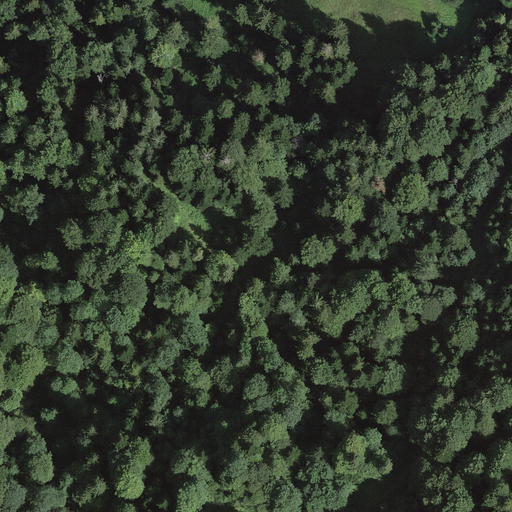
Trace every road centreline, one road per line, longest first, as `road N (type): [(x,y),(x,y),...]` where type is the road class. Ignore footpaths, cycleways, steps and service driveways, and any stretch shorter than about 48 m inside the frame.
road 1 (track): [(156,175),(230,268),(297,293),(333,286),(412,249),(511,138)]
road 2 (track): [(511,152),(458,295),(412,368),(410,470),(366,511)]
road 3 (track): [(235,271),(272,227),(306,142),(299,102),(262,46),(249,0)]
